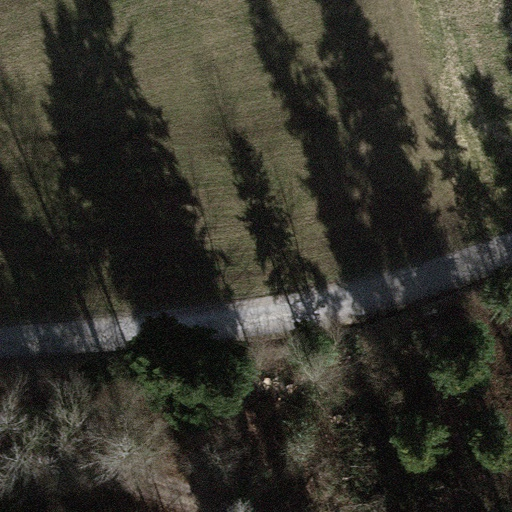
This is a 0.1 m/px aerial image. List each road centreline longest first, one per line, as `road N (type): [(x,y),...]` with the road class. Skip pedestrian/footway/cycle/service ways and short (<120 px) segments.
road 1 (track): [(0,344),(281,315),(364,299),(511,250)]
road 2 (track): [(0,465),(106,480),(229,511)]
